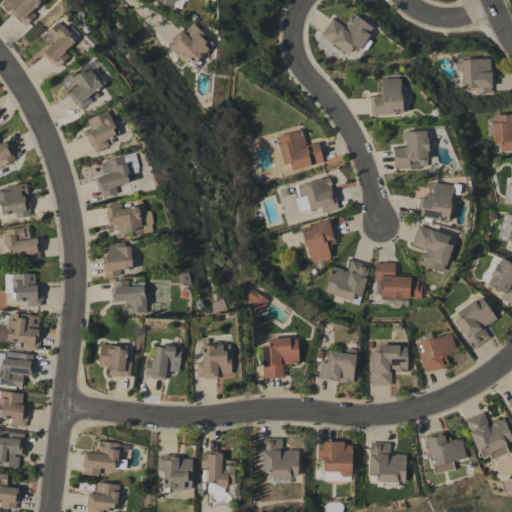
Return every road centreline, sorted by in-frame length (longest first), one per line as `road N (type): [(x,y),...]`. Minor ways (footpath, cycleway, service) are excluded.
road 1 (residential): [(61,408),(165,420),(287,409),(356,417),(415,411),(472,385),(511,353),(486,0)]
road 2 (residential): [(0,63),(21,89),(53,162),(70,230),(73,295),(48,511)]
road 3 (residential): [(490,10),(429,19),(397,0),(291,19),(293,55),(355,147),(377,225)]
